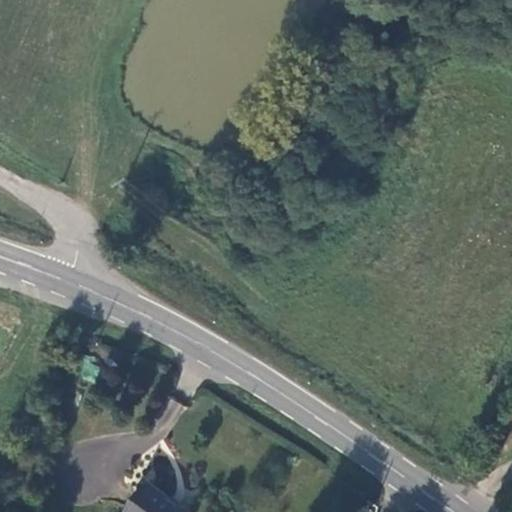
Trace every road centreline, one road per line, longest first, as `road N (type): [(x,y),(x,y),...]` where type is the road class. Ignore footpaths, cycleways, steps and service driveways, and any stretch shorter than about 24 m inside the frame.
road 1 (secondary): [(453,511),(279,391),(70,283)]
road 2 (unclassified): [(70,283),(77,227),(0,171)]
